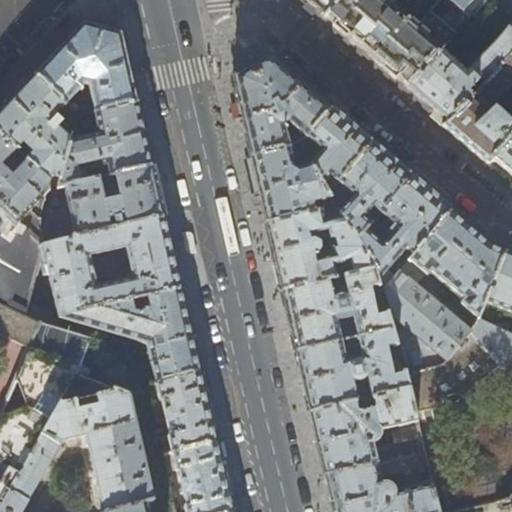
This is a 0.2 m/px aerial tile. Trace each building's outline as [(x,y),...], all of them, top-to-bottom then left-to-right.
[(304,0),(321,14),(324,17),(340,0),(447,0),(462,12),(467,8),(466,7),(473,0),(304,0)] [(340,0),(324,17),(343,33),(379,64),(406,87),(439,51),(474,14),(469,10),(467,8),(462,12),(447,0),(438,0),(415,26),(385,0),(340,0)] [(479,0),(469,10),(474,14),(487,0),(479,0)] [(439,51),(406,87),(423,101),(447,122),(470,100),(511,57),(511,17),(505,25),(507,27),(465,73),(439,51)] [(32,75),(65,105),(84,85),(89,86),(96,113),(137,104),(128,64),(121,34),(81,23),(61,45),(32,75)] [(268,57),(233,78),(244,125),(252,157),(288,150),(282,126),(287,122),(304,136),(330,110),(285,72),(268,57)] [(511,57),(470,100),(447,122),(442,127),(461,143),(487,164),(491,159),(511,134),(511,121),(493,105),(511,85),(511,57)] [(75,127),(78,118),(74,114),(69,109),(65,105),(32,75),(11,98),(0,109),(0,136),(46,180),(54,172),(62,180),(72,141),(51,121),(59,112),(75,127)] [(74,103),(69,109),(74,114),(79,108),(74,103)] [(151,167),(147,149),(144,135),(137,104),(96,113),(78,118),(75,127),(72,141),(62,180),(59,189),(88,182),(86,171),(107,166),(108,171),(105,171),(104,173),(105,178),(152,167),(151,167)] [(343,121),(330,110),(304,136),(323,151),(310,166),(328,196),(335,188),(327,181),(331,177),(339,184),(371,145),(344,122),(343,121)] [(511,134),(491,159),(511,177),(511,134)] [(0,305),(24,317),(27,304),(43,247),(42,245),(163,218),(157,190),(152,167),(105,178),(88,182),(59,189),(56,189),(46,180),(0,136),(0,305)] [(335,188),(328,196),(330,199),(335,206),(345,194),(350,193),(354,197),(340,214),(356,241),(364,232),(370,225),(363,219),(373,208),(380,214),(410,178),(386,157),(371,145),(339,184),(335,188)] [(147,149),(151,167),(158,165),(154,148),(147,149)] [(288,150),(252,157),(259,189),(267,224),(313,213),(311,204),(330,199),(328,196),(310,166),(293,169),(288,150)] [(424,190),(410,178),(380,214),(398,229),(395,232),(392,230),(387,236),(390,239),(383,247),(364,232),(356,241),(374,270),(378,286),(383,285),(384,289),(395,277),(388,270),(394,263),(402,269),(407,263),(399,256),(406,249),(413,256),(450,212),(424,190)] [(374,270),(356,241),(340,214),(336,208),(313,213),(267,224),(274,253),(283,292),(374,270)] [(393,315),(396,320),(397,320),(391,328),(391,330),(393,337),(400,336),(402,343),(400,343),(409,372),(442,365),(470,332),(415,286),(425,275),(427,276),(430,272),(464,301),(460,304),(478,320),(485,303),(505,252),(490,246),(478,236),(450,212),(413,256),(409,261),(407,263),(402,269),(395,277),(384,289),(392,315),(393,315)] [(43,247),(58,313),(27,304),(24,317),(39,324),(40,323),(58,328),(61,319),(61,317),(62,317),(180,290),(171,253),(163,218),(42,245),(43,247)] [(511,254),(505,252),(485,303),(511,313),(511,254)] [(374,270),(283,292),(288,316),(297,352),(341,342),(336,321),(353,317),(358,338),(391,330),(391,328),(386,314),(376,316),(370,289),(379,287),(378,286),(374,270)] [(189,330),(180,290),(62,317),(61,317),(61,319),(147,344),(156,382),(199,373),(189,330)] [(0,334),(28,347),(39,324),(24,317),(0,305),(0,334)] [(511,336),(478,320),(476,325),(470,332),(492,356),(501,366),(507,360),(511,361),(511,336)] [(28,347),(24,357),(75,376),(89,337),(58,328),(40,323),(39,324),(28,347)] [(396,346),(393,337),(391,330),(358,338),(341,342),(297,352),(303,380),(311,413),(408,390),(404,373),(404,372),(392,375),(386,348),(396,346)] [(409,372),(404,373),(408,390),(414,414),(440,408),(438,405),(437,403),(437,400),(437,397),(438,394),(440,392),(442,389),(445,388),(448,387),(451,386),(454,387),(457,388),(459,390),(461,392),(492,356),(470,332),(442,365),(409,372)] [(206,371),(199,373),(206,401),(213,399),(206,371)] [(199,373),(156,382),(146,384),(150,400),(160,398),(160,399),(162,399),(171,434),(168,434),(168,435),(159,438),(162,454),(216,443),(207,408),(206,401),(199,373)] [(0,511),(19,511),(60,441),(85,435),(102,511),(150,511),(149,503),(153,502),(128,395),(112,390),(95,394),(97,405),(78,409),(75,398),(59,402),(16,478),(0,506),(0,511)] [(317,441),(325,476),(423,453),(414,414),(408,390),(311,413),(317,441)] [(231,511),(223,475),(216,443),(162,454),(167,472),(176,470),(176,472),(179,471),(186,505),(184,505),(185,507),(175,509),(176,511),(231,511)] [(332,503),(333,511),(437,511),(423,453),(325,476),(332,503)] [(0,506),(16,478),(7,473),(0,484),(0,506)]
